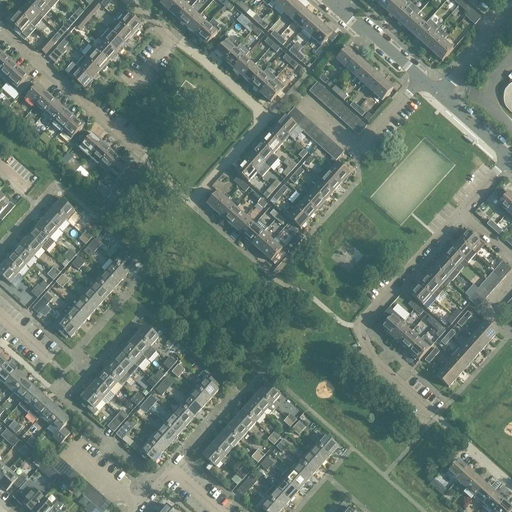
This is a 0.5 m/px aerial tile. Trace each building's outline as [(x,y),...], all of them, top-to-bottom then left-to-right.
[(51,10),(39,0),(29,0),(26,4),(43,19),(51,10)] [(59,1),(57,0),(39,0),(51,10),(59,1)] [(99,0),(98,2),(102,6),(104,8),(111,0),(99,0)] [(163,0),(161,3),(160,4),(169,12),(180,0),(163,0)] [(180,0),(169,12),(178,20),(189,8),(180,0)] [(295,1),(294,0),(279,0),(275,5),(284,13),(295,1)] [(380,0),(378,3),(387,11),(397,0),(380,0)] [(407,8),(410,4),(411,3),(407,0),(397,0),(387,11),(396,20),(407,8)] [(477,3),(473,7),(483,15),(489,9),(480,0),(477,3)] [(304,9),(295,1),(284,13),(293,21),(304,9)] [(467,13),(471,10),(462,1),(458,5),(467,13)] [(98,2),(93,8),(96,12),(102,6),(98,2)] [(234,8),(227,3),(224,7),(220,11),(223,14),(227,9),(230,12),(234,8)] [(43,19),(26,4),(18,13),(35,28),(43,19)] [(239,8),(246,14),(250,10),(243,4),(239,8)] [(407,8),(396,20),(405,28),(419,12),(411,4),(407,8)] [(189,8),(178,20),(188,28),(199,16),(189,8)] [(80,9),(74,15),(78,19),(84,13),(80,9)] [(313,17),(304,9),(293,21),(302,29),(313,17)] [(465,17),(474,25),(481,18),(471,10),(467,13),(468,14),(465,17)] [(126,11),(121,16),(118,20),(119,20),(118,21),(133,34),(134,35),(136,35),(139,31),(139,30),(138,29),(141,25),(126,11)] [(419,12),(405,28),(414,36),(425,24),(416,16),(420,12),(419,12)] [(35,28),(18,13),(9,23),(26,38),(35,29),(34,29),(35,28)] [(74,15),(69,21),(73,25),(78,19),(74,15)] [(87,15),(81,21),(85,24),(91,19),(87,15)] [(258,24),(261,20),(256,15),(252,19),(258,24)] [(199,16),(188,28),(197,37),(208,25),(199,16)] [(322,25),(313,17),(302,29),(311,37),(322,25)] [(258,24),(264,30),(268,26),(261,20),(258,24)] [(425,24),(414,36),(423,44),(438,28),(429,20),(425,25),(425,24)] [(81,21),(76,27),(80,31),(85,24),(81,21)] [(120,24),(113,33),(125,43),(133,34),(118,21),(120,24)] [(208,25),(197,37),(206,45),(220,30),(211,22),(208,25)] [(256,28),(250,22),(246,26),(252,32),(256,28)] [(332,34),(322,25),(311,37),(321,46),(332,34)] [(63,27),(58,33),(62,37),(67,31),(63,27)] [(256,28),(252,32),(258,37),(262,33),(256,28)] [(438,28),(423,44),(432,52),(447,36),(438,28)] [(110,30),(102,39),(117,52),(125,43),(113,33),(110,30)] [(276,40),(280,36),(274,31),(271,35),(276,40)] [(58,33),(53,39),(57,43),(62,37),(58,33)] [(70,33),(65,39),(69,43),(74,37),(70,33)] [(276,40),(283,46),(286,42),(280,36),(276,40)] [(447,36),(432,52),(441,61),(452,49),(444,41),(448,36),(447,36)] [(215,53),(225,61),(235,49),(236,50),(239,47),(235,43),(236,42),(230,37),(226,41),(215,53)] [(270,48),(274,44),(268,38),(264,42),(270,48)] [(38,49),(45,54),(53,45),(47,39),(38,49)] [(65,39),(60,45),(64,49),(69,43),(65,39)] [(104,42),(96,51),(109,62),(117,52),(102,39),(101,39),(104,42)] [(276,53),(280,49),(274,44),(270,48),(276,53)] [(336,59),(345,67),(356,56),(346,47),(336,59)] [(48,58),(55,64),(64,54),(57,48),(48,58)] [(92,48),(84,56),(100,71),(101,70),(102,71),(104,70),(106,69),(106,67),(105,65),(109,62),(96,51),(93,48),(92,48)] [(294,57),(297,53),(292,48),(289,52),(294,57)] [(235,49),(225,61),(234,70),(244,58),(236,50),(235,49)] [(0,70),(9,60),(0,52),(0,70)] [(294,57),(301,63),(304,59),(297,53),(294,57)] [(292,60),(286,55),(283,59),(288,64),(292,60)] [(100,71),(84,56),(76,65),(92,80),(100,71)] [(365,64),(356,56),(345,67),(354,76),(365,64)] [(244,58),(234,70),(243,78),(254,66),(244,58)] [(19,68),(9,60),(0,70),(0,73),(8,80),(19,68)] [(292,60),(288,64),(294,70),(298,66),(292,60)] [(374,72),(365,64),(354,76),(364,84),(374,72)] [(92,80),(76,65),(68,75),(84,89),(85,88),(86,89),(87,89),(91,86),(90,84),(89,83),(92,80)] [(254,66),(243,78),(252,86),(263,74),(254,66)] [(19,68),(8,80),(6,83),(21,95),(32,83),(27,78),(28,77),(19,68)] [(263,74),(252,86),(261,94),(275,78),(266,70),(263,74)] [(383,80),(374,72),(364,84),(373,92),(383,80)] [(323,75),(319,79),(325,84),(328,80),(323,75)] [(275,78),(261,94),(271,103),(284,88),(275,80),(276,79),(275,78)] [(393,89),(383,80),(373,92),(382,100),(393,89)] [(309,91),(310,92),(313,95),(321,86),(317,82),(309,91)] [(26,97),(36,105),(46,93),(37,85),(26,97)] [(321,86),(313,95),(318,99),(326,90),(321,86)] [(337,95),(340,91),(335,86),(331,90),(337,95)] [(326,90),(318,99),(322,103),(331,94),(326,90)] [(337,95),(343,101),(347,97),(340,91),(337,95)] [(55,101),(46,93),(36,105),(45,113),(55,101)] [(331,94),(322,103),(327,107),(335,98),(331,94)] [(335,98),(327,107),(331,111),(339,102),(335,98)] [(55,101),(45,113),(43,116),(52,124),(65,109),(55,101)] [(339,102),(331,111),(336,115),(344,106),(339,102)] [(353,103),(350,107),(355,112),(359,108),(353,103)] [(348,110),(344,106),(336,115),(340,119),(348,110)] [(294,108),(286,117),(290,121),(299,111),(294,108)] [(359,108),(355,112),(362,117),(365,113),(359,108)] [(74,118),(65,109),(52,124),(61,132),(74,118)] [(348,110),(340,119),(345,123),(353,114),(348,110)] [(299,111),(290,121),(295,125),(303,115),(299,111)] [(353,114),(345,123),(349,127),(357,118),(353,114)] [(303,115),(295,125),(297,127),(299,128),(307,119),(303,115)] [(290,121),(286,117),(285,116),(277,125),(289,136),(297,127),(295,125),(290,121)] [(83,126),(74,118),(61,132),(75,145),(86,132),(82,128),(83,126)] [(357,118),(349,127),(354,131),(362,122),(357,118)] [(307,119),(299,128),(304,133),(312,123),(307,119)] [(362,122),(354,131),(358,135),(366,126),(362,122)] [(312,123),(304,133),(308,137),(316,127),(312,123)] [(289,136),(277,125),(269,134),(281,145),(289,136)] [(316,127),(308,137),(315,143),(323,133),(316,127)] [(89,157),(102,143),(92,134),(91,136),(86,132),(72,148),(76,152),(79,149),(89,158),(89,157)] [(330,139),(323,133),(315,143),(322,149),(330,139)] [(281,145),(269,134),(260,143),(273,154),(281,145)] [(330,139),(322,149),(326,153),(334,143),(330,139)] [(111,151),(102,143),(89,157),(98,165),(100,163),(111,151)] [(273,154),(260,143),(252,153),(265,163),(273,154)] [(334,143),(326,153),(331,157),(339,147),(334,143)] [(339,147),(331,157),(335,161),(344,152),(339,147)] [(302,159),(308,153),(304,150),(298,155),(302,159)] [(120,159),(111,151),(100,163),(110,171),(120,159)] [(265,163),(252,153),(244,162),(256,173),(265,163)] [(311,156),(305,162),(309,165),(315,159),(311,156)] [(130,167),(120,159),(110,171),(108,173),(117,182),(122,176),(127,180),(133,172),(129,168),(130,167)] [(328,164),(332,168),(329,172),(341,183),(343,183),(345,182),(346,181),(347,179),(346,177),(350,174),(337,163),(332,159),(328,164)] [(291,171),(297,165),(293,161),(287,168),(291,171)] [(256,173),(244,162),(236,171),(248,182),(256,173)] [(291,171),(287,168),(282,173),(286,177),(291,171)] [(304,171),(300,168),(294,174),(298,178),(304,171)] [(325,168),(316,177),(321,181),(333,192),(341,183),(329,172),(325,168)] [(298,178),(294,174),(289,180),(293,183),(298,178)] [(239,187),(243,183),(237,177),(233,181),(239,187)] [(312,183),(316,187),(313,190),(325,201),(333,192),(321,181),(316,177),(312,183)] [(275,189),(280,183),(277,180),(271,186),(275,189)] [(245,192),(249,188),(243,183),(239,187),(245,192)] [(275,189),(271,186),(266,192),(270,195),(275,189)] [(287,190),(283,186),(278,192),(282,196),(287,190)] [(313,190),(305,199),(317,210),(319,210),(321,210),(322,208),(322,207),(322,205),(325,201),(313,190)] [(207,204),(216,212),(227,200),(227,201),(230,198),(225,193),(222,196),(217,192),(207,204)] [(282,196),(278,192),(273,198),(277,201),(282,196)] [(497,204),(498,205),(494,209),(499,213),(503,209),(507,213),(511,206),(511,194),(509,192),(497,204)] [(7,202),(4,199),(5,198),(1,194),(0,193),(0,218),(2,220),(15,206),(10,201),(7,202)] [(257,203),(261,199),(255,194),(252,198),(257,203)] [(263,208),(267,204),(261,199),(257,203),(263,208)] [(305,199),(297,208),(309,219),(317,210),(305,199)] [(61,200),(53,209),(70,224),(73,221),(70,217),(75,212),(61,200)] [(227,200),(216,212),(225,220),(236,208),(227,201),(227,200)] [(236,208),(225,220),(234,229),(245,217),(236,208)] [(297,208),(288,218),(300,229),(309,219),(297,208)] [(70,224),(53,209),(45,218),(58,230),(66,221),(70,224)] [(276,219),(279,215),(274,210),(270,214),(276,219)] [(282,225),(285,221),(279,215),(276,219),(282,225)] [(245,217),(234,229),(243,237),(254,225),(245,217)] [(58,230),(45,218),(37,227),(50,239),(58,230)] [(492,230),(495,225),(490,221),(486,225),(492,230)] [(254,225),(243,237),(253,245),(263,233),(254,225)] [(492,230),(498,236),(502,231),(495,225),(492,230)] [(294,236),(298,232),(292,226),(288,231),(294,236)] [(50,239),(37,227),(29,236),(43,248),(47,252),(55,243),(50,239)] [(480,241),(468,230),(460,240),(476,254),(480,249),(476,246),(480,241)] [(83,235),(89,241),(93,238),(86,232),(83,235)] [(263,233),(253,245),(262,253),(273,241),(263,233)] [(79,239),(86,245),(89,241),(83,235),(79,239)] [(43,248),(29,236),(21,245),(35,257),(43,248)] [(91,243),(98,249),(101,245),(95,239),(91,243)] [(476,254),(460,240),(452,249),(468,264),(476,254)] [(273,241),(262,253),(271,262),(285,246),(280,242),(277,245),(273,241)] [(91,243),(88,247),(94,253),(98,249),(91,243)] [(35,257),(21,245),(13,254),(27,266),(35,257)] [(468,264),(452,249),(443,258),(460,273),(468,264)] [(67,253),(73,259),(77,256),(70,250),(67,253)] [(63,257),(70,263),(73,259),(67,253),(63,257)] [(27,266),(13,254),(5,263),(19,275),(27,266)] [(123,254),(114,264),(127,275),(136,266),(123,254)] [(85,263),(79,257),(75,261),(82,267),(85,263)] [(443,258),(435,267),(451,282),(460,273),(443,258)] [(82,267),(75,261),(72,265),(78,271),(82,267)] [(511,269),(502,261),(498,266),(507,274),(511,269)] [(19,275),(5,263),(0,268),(0,274),(10,284),(19,275)] [(114,264),(106,273),(119,284),(127,275),(114,264)] [(507,274),(498,266),(494,269),(491,266),(488,269),(492,272),(502,281),(507,274)] [(57,277),(61,273),(54,267),(50,271),(57,277)] [(447,278),(435,267),(427,277),(443,291),(451,282),(447,278)] [(57,277),(50,271),(47,275),(54,281),(57,277)] [(492,272),(486,279),(496,288),(502,281),(492,272)] [(106,273),(98,282),(111,293),(119,284),(106,273)] [(63,275),(60,279),(59,279),(66,285),(69,281),(63,275)] [(443,291),(427,277),(419,286),(435,300),(443,291)] [(66,285),(59,279),(56,283),(62,289),(66,285)] [(496,288),(486,279),(480,286),(490,294),(496,288)] [(98,282),(90,291),(103,302),(111,293),(98,282)] [(41,295),(44,291),(38,285),(34,289),(41,295)] [(435,300),(419,286),(411,295),(426,309),(430,305),(427,301),(431,297),(435,300)] [(490,294),(480,286),(474,293),(483,301),(490,294)] [(41,295),(34,289),(31,293),(38,299),(41,295)] [(90,291),(82,300),(95,311),(103,302),(90,291)] [(43,297),(50,303),(53,299),(47,293),(43,297)] [(483,301),(474,293),(468,299),(477,308),(483,301)] [(43,297),(32,309),(39,315),(50,303),(43,297)] [(444,299),(440,304),(453,314),(456,310),(444,299)] [(82,300),(74,309),(87,320),(95,311),(82,300)] [(413,310),(417,306),(411,301),(408,305),(413,310)] [(511,316),(511,309),(506,304),(503,308),(511,316)] [(420,316),(423,312),(417,306),(413,310),(420,316)] [(74,309),(66,317),(79,329),(87,320),(74,309)] [(452,315),(456,319),(461,313),(457,310),(452,315)] [(471,316),(467,312),(462,318),(466,322),(471,316)] [(447,322),(451,325),(456,319),(452,315),(447,322)] [(381,328),(391,336),(404,321),(400,318),(397,320),(392,316),(381,328)] [(66,317),(59,325),(57,323),(53,328),(66,339),(68,336),(70,338),(79,329),(66,317)] [(435,323),(430,318),(426,322),(432,327),(435,323)] [(466,322),(462,318),(457,324),(461,328),(466,322)] [(404,321),(391,336),(400,344),(410,332),(402,325),(405,322),(404,321)] [(486,322),(477,331),(489,342),(498,333),(486,322)] [(435,323),(432,327),(438,332),(442,328),(435,323)] [(146,326),(138,335),(151,347),(159,337),(146,326)] [(211,326),(207,332),(215,339),(220,334),(211,326)] [(446,337),(450,340),(455,334),(451,330),(446,337)] [(477,331),(469,340),(481,351),(489,342),(477,331)] [(410,332),(400,344),(409,352),(419,340),(410,332)] [(464,343),(468,340),(461,332),(457,335),(464,343)] [(151,347),(138,335),(130,344),(143,356),(151,347)] [(446,337),(441,343),(445,346),(450,340),(446,337)] [(419,340),(409,352),(418,361),(429,349),(419,340)] [(469,340),(461,350),(473,361),(481,351),(469,340)] [(143,356),(130,344),(122,353),(135,365),(143,356)] [(430,355),(434,359),(439,352),(435,349),(430,355)] [(461,350),(453,359),(465,370),(473,361),(461,350)] [(138,368),(135,365),(122,353),(114,362),(130,377),(138,368)] [(430,355),(424,361),(428,364),(434,359),(430,355)] [(173,367),(176,363),(170,357),(166,361),(173,367)] [(453,359),(444,368),(457,379),(465,370),(453,359)] [(173,367),(166,361),(163,365),(169,371),(173,367)] [(130,377),(114,362),(106,371),(119,383),(122,386),(130,377)] [(8,363),(0,372),(0,380),(5,385),(17,371),(8,363)] [(185,371),(178,365),(175,368),(182,374),(185,371)] [(182,374),(175,368),(171,373),(178,378),(182,374)] [(448,388),(457,379),(444,368),(436,378),(448,388)] [(17,371),(5,385),(13,393),(25,379),(17,371)] [(119,383),(106,371),(98,380),(111,392),(119,383)] [(203,373),(197,379),(202,383),(197,388),(211,400),(219,391),(216,389),(218,386),(203,373)] [(157,384),(160,381),(154,375),(151,378),(157,384)] [(157,384),(151,378),(147,383),(153,389),(157,384)] [(25,379),(13,393),(22,401),(34,387),(25,379)] [(111,392),(98,380),(90,389),(103,401),(111,392)] [(159,386),(166,392),(169,389),(162,383),(159,386)] [(267,383),(258,393),(272,404),(280,395),(267,383)] [(159,386),(155,391),(162,396),(166,392),(159,386)] [(27,413),(43,395),(34,387),(22,401),(18,405),(27,413)] [(197,388),(189,397),(203,409),(211,400),(197,388)] [(103,401),(90,389),(81,398),(84,401),(82,404),(94,415),(98,410),(96,408),(103,401)] [(134,397),(141,403),(144,399),(138,393),(134,397)] [(272,404),(258,393),(251,402),(264,413),(268,408),(273,413),(277,409),(272,404)] [(36,421),(40,417),(52,403),(43,395),(27,413),(36,421)] [(131,401),(137,407),(141,403),(134,397),(131,401)] [(189,397),(181,406),(195,418),(203,409),(189,397)] [(153,407),(146,401),(143,404),(150,410),(153,407)] [(264,413),(251,402),(243,411),(256,422),(264,413)] [(52,403),(40,417),(49,425),(61,411),(52,403)] [(150,410),(143,404),(139,408),(146,414),(150,410)] [(181,406),(173,415),(187,427),(195,418),(181,406)] [(61,411),(49,425),(58,433),(53,438),(60,445),(70,434),(63,428),(70,420),(61,411)] [(118,415),(125,421),(128,417),(122,411),(118,415)] [(256,422),(243,411),(235,420),(248,431),(256,422)] [(187,427),(173,415),(170,412),(167,412),(161,419),(161,420),(162,421),(179,436),(187,427)] [(287,418),(294,424),(297,420),(290,414),(287,418)] [(118,415),(107,427),(114,432),(125,421),(118,415)] [(283,422),(290,428),(294,424),(287,418),(283,422)] [(137,424),(130,419),(127,422),(134,428),(137,424)] [(248,431),(235,420),(227,429),(240,440),(248,431)] [(12,431),(18,424),(14,421),(8,428),(12,431)] [(165,425),(157,433),(171,445),(179,436),(162,421),(161,421),(165,425)] [(141,448),(140,449),(126,436),(134,428),(127,422),(116,435),(122,440),(136,453),(150,465),(152,462),(155,464),(163,454),(149,442),(143,450),(141,448)] [(296,426),(302,432),(305,428),(299,422),(296,426)] [(12,431),(16,435),(22,428),(18,424),(12,431)] [(296,426),(292,430),(299,436),(302,432),(296,426)] [(240,440),(227,429),(219,437),(232,449),(240,440)] [(4,440),(10,433),(7,430),(1,436),(4,440)] [(271,436),(278,442),(281,438),(274,432),(271,436)] [(8,443),(14,437),(10,433),(4,440),(8,443)] [(157,433),(149,442),(163,454),(171,445),(157,433)] [(291,444),(294,441),(287,435),(284,439),(291,444)] [(325,435),(317,444),(330,456),(338,447),(325,435)] [(267,440),(274,446),(278,442),(271,436),(267,440)] [(32,437),(26,444),(30,447),(36,440),(32,437)] [(232,449),(219,437),(211,446),(224,458),(232,449)] [(36,440),(30,447),(34,451),(40,444),(36,440)] [(280,444),(286,450),(289,446),(283,440),(280,444)] [(280,444),(276,448),(283,454),(286,450),(280,444)] [(317,444),(309,453),(322,465),(330,456),(317,444)] [(28,449),(24,446),(18,452),(22,456),(28,449)] [(224,458),(211,446),(203,456),(216,467),(220,463),(224,466),(228,462),(224,458)] [(28,449),(22,456),(26,459),(32,453),(28,449)] [(255,454),(262,460),(265,456),(258,450),(255,454)] [(309,453),(301,462),(314,474),(322,465),(309,453)] [(251,458),(258,464),(262,460),(255,454),(251,458)] [(58,456),(50,466),(54,469),(62,460),(58,456)] [(264,462),(270,467),(273,464),(267,458),(264,462)] [(62,460),(54,469),(58,473),(66,464),(62,460)] [(50,466),(45,461),(38,469),(43,473),(50,466)] [(458,461),(448,471),(444,468),(440,472),(444,476),(445,475),(454,483),(456,481),(467,469),(458,461)] [(0,463),(0,462),(0,480),(9,471),(0,463)] [(264,462),(260,466),(266,472),(270,467),(264,462)] [(301,462),(293,471),(306,483),(314,474),(301,462)] [(66,464),(58,473),(63,477),(71,468),(66,464)] [(18,479),(13,474),(16,470),(13,467),(9,471),(0,480),(0,486),(7,492),(13,485),(18,489),(18,488),(19,489),(25,483),(24,482),(26,480),(22,475),(18,479)] [(71,468),(63,477),(67,481),(75,472),(71,468)] [(239,472),(246,478),(249,474),(242,468),(239,472)] [(293,471),(289,468),(281,477),(285,480),(298,492),(306,483),(293,471)] [(476,477),(467,469),(456,481),(465,489),(476,477)] [(75,472),(67,481),(72,485),(80,476),(75,472)] [(235,476),(242,482),(246,478),(239,472),(235,476)] [(84,480),(80,476),(72,485),(76,489),(84,480)] [(248,479),(254,485),(257,482),(251,476),(248,479)] [(285,480),(281,477),(273,486),(277,489),(290,501),(298,492),(285,480)] [(485,485),(476,477),(465,489),(474,497),(485,485)] [(430,485),(443,496),(448,489),(435,478),(430,485)] [(248,479),(236,492),(243,498),(254,485),(248,479)] [(89,484),(84,480),(76,489),(81,493),(89,484)] [(32,485),(29,487),(25,483),(19,489),(24,493),(17,501),(22,506),(23,504),(32,511),(44,499),(35,491),(37,489),(32,485)] [(93,488),(89,484),(81,493),(85,497),(93,488)] [(494,494),(485,485),(474,497),(483,506),(494,494)] [(97,492),(93,488),(85,497),(89,501),(97,492)] [(277,489),(269,498),(282,510),(290,501),(277,489)] [(102,496),(97,492),(89,501),(94,505),(102,496)] [(494,511),(503,502),(494,494),(483,506),(490,511),(494,511)] [(94,505),(99,509),(107,500),(102,496),(94,505)] [(265,511),(280,511),(282,510),(269,498),(261,508),(265,511)] [(44,499),(32,511),(57,511),(64,505),(59,500),(53,506),(44,499)] [(107,500),(99,509),(101,511),(104,511),(112,504),(107,500)] [(511,511),(511,509),(503,502),(494,511),(511,511)]
